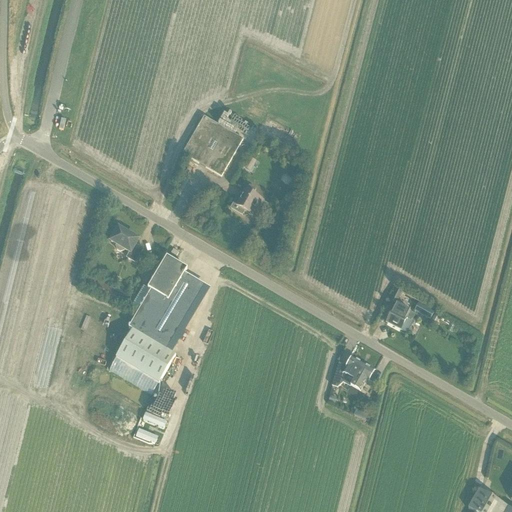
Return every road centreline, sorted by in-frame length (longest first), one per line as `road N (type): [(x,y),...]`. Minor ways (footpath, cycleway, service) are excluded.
road 1 (unclassified): [(511,425),(13,137)]
road 2 (unclassified): [(13,137),(4,98),(3,0)]
